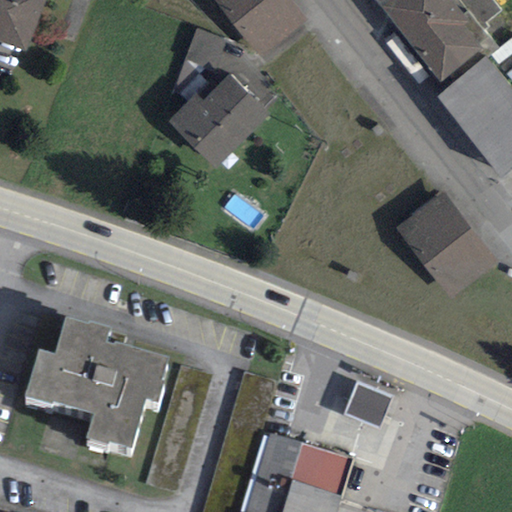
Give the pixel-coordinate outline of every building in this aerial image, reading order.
[(0,0),(0,18),(26,29),(37,0),(0,0)] [(289,0),(224,0),(260,46),(301,15),(289,0)] [(382,0),(381,2),(441,81),(495,39),(483,24),(501,11),(492,0),(382,0)] [(189,57),(217,69),(231,38),(203,26),(189,57)] [(511,166),(511,87),(486,54),(437,92),(501,175),(511,166)] [(264,107),(232,75),(202,105),(195,98),(177,117),(215,155),(264,107)] [(491,256),(442,197),(405,228),(453,287),(491,256)] [(39,363),(26,409),(93,428),(87,451),(131,463),(146,413),(157,416),(170,371),(107,353),(110,341),(66,329),(55,367),(39,363)] [(392,400),(359,386),(346,417),(379,431),(392,400)] [(344,511),(358,470),(280,447),(260,511),(344,511)]
